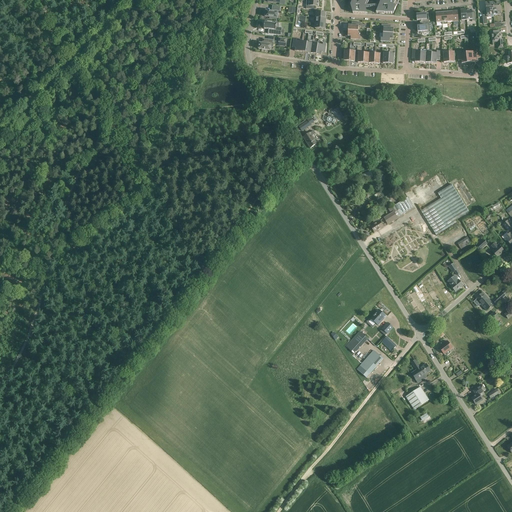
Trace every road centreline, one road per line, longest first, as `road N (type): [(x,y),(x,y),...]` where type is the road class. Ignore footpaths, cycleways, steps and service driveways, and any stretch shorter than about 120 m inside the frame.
road 1 (unclassified): [(419,334),(247,54)]
road 2 (track): [(419,334),(275,511)]
road 3 (unclassified): [(511,482),(419,334)]
road 4 (track): [(112,120),(199,6)]
road 5 (track): [(55,242),(70,190),(112,120)]
road 6 (track): [(48,270),(31,328),(0,384)]
road 7 (unclassified): [(419,334),(511,253)]
